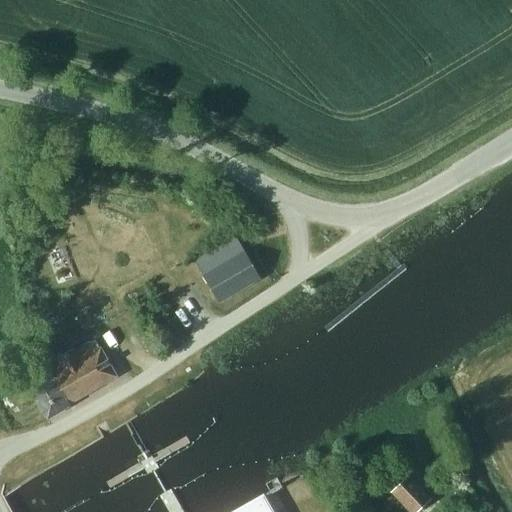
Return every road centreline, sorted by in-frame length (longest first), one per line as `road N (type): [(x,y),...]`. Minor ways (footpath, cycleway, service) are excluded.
road 1 (unclassified): [(0,455),(89,411),(299,276)]
road 2 (tertiary): [(287,200),(169,135),(0,89)]
road 3 (tertiary): [(387,216),(511,140)]
